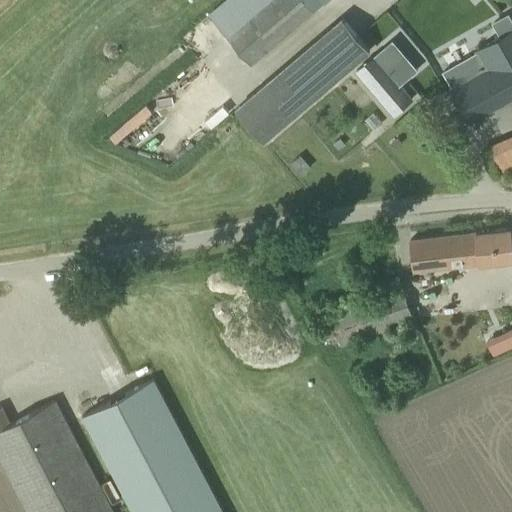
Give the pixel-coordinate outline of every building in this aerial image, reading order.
[(226,0),(209,16),(250,64),(325,0),(226,0)] [(314,25),(336,14),(332,5),(310,15),(314,25)] [(263,140),(293,114),(366,51),(339,20),(236,109),(263,140)] [(511,98),(511,29),(476,50),(486,69),(450,89),(469,123),(511,98)] [(375,55),(356,70),(394,114),(412,98),(375,55)] [(511,132),(489,142),(501,170),(511,165),(511,132)] [(511,258),(511,245),(510,227),(410,239),(415,274),(432,272),(431,268),(511,258)] [(403,320),(413,316),(402,287),(324,316),(335,346),(392,324),(398,341),(409,337),(403,320)] [(511,327),(501,333),(508,348),(511,346),(511,327)] [(224,511),(154,378),(82,415),(132,511),(224,511)] [(113,511),(64,417),(54,400),(10,423),(0,406),(0,455),(30,511),(113,511)]
